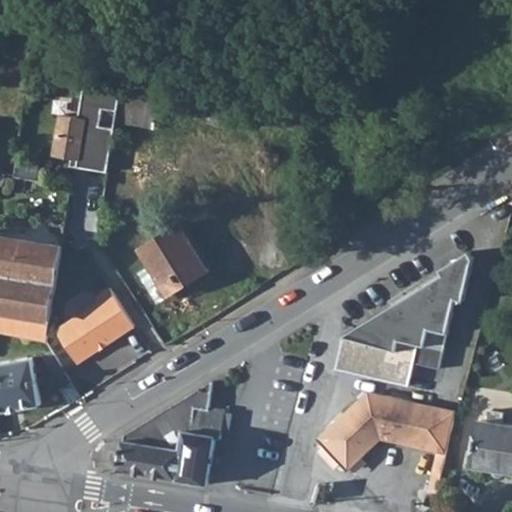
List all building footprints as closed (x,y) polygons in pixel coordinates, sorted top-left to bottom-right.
[(77,166),(108,171),(115,127),(100,125),(103,108),(118,110),(122,90),(84,83),(79,116),(61,113),(54,155),(72,158),(78,159),(77,166)] [(164,98),(122,90),(118,110),(116,122),(159,129),(164,98)] [(159,276),(170,294),(211,269),(182,222),(142,247),(159,276)] [(64,244),(0,233),(0,309),(51,318),(64,244)] [(396,306),(348,335),(340,368),(413,385),(418,363),(443,368),(460,299),(467,300),(477,258),(473,251),(438,273),(436,281),(396,306)] [(438,273),(393,300),(396,306),(436,281),(438,273)] [(161,299),(170,294),(159,276),(150,282),(161,299)] [(80,363),(137,327),(112,289),(99,297),(101,302),(63,326),(62,335),(80,363)] [(0,309),(0,332),(47,341),(51,318),(0,309)] [(0,435),(1,435),(0,429),(0,410),(41,404),(32,357),(0,362),(0,435)] [(209,484),(216,438),(221,439),(226,412),(224,411),(225,409),(215,408),(215,410),(209,409),(213,381),(213,380),(125,434),(120,468),(181,479),(209,484)] [(353,410),(321,438),(350,470),(383,440),(439,453),(430,489),(439,492),(449,456),(460,412),(374,391),(353,410)] [(493,410),(491,421),(501,422),(503,411),(493,410)] [(491,421),(483,419),(475,464),(511,469),(511,423),(501,422),(491,421)] [(429,505),(421,496),(416,501),(424,510),(429,505)]
